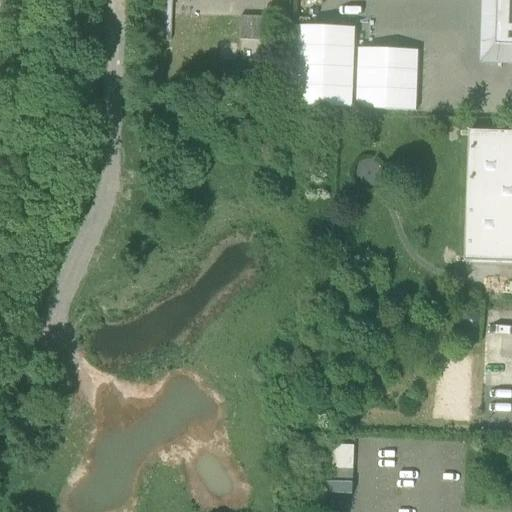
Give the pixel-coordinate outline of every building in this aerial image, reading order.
[(498,0),(482,0),(481,65),(511,66),(511,46),(497,46),(498,0)] [(511,46),(511,0),(498,0),(497,46),(511,46)] [(241,41),(265,42),(265,18),(242,17),(241,41)] [(357,29),(296,27),(293,109),(354,111),(357,29)] [(419,51),(359,50),(357,111),(418,113),(419,51)] [(466,263),(511,264),(511,133),(471,133),(466,263)] [(511,313),(486,313),(484,385),(511,386),(511,313)] [(334,470),(354,471),(355,447),(326,446),(325,470),(334,470)] [(333,483),(353,484),(354,471),(334,470),(333,483)] [(333,483),(325,483),(325,495),(353,495),(353,484),(333,483)]
